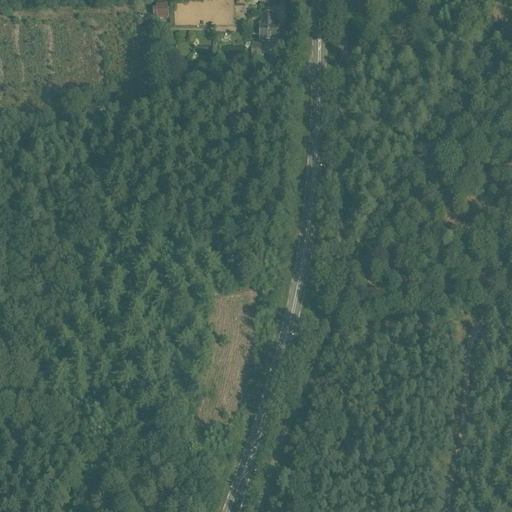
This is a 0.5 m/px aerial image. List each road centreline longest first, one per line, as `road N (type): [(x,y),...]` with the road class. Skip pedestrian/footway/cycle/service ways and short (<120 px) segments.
road 1 (primary): [(248,466),(305,254),(314,185),(316,0)]
road 2 (track): [(0,129),(435,43)]
road 3 (track): [(449,511),(470,347),(511,284)]
